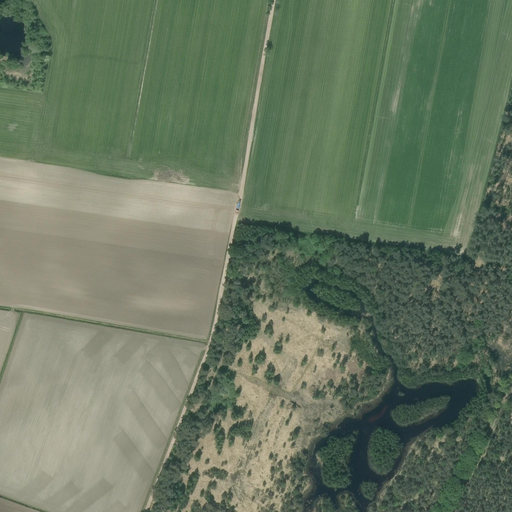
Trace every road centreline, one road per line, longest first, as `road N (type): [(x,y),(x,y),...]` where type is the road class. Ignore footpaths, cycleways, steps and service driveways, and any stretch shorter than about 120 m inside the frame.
road 1 (track): [(273,0),(215,327),(145,511)]
road 2 (track): [(511,404),(450,511)]
